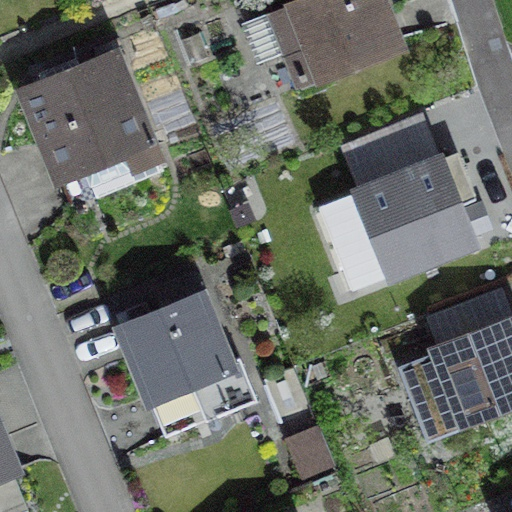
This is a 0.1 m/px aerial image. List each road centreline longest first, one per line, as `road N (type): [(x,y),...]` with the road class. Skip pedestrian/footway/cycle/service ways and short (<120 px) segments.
road 1 (residential): [(97,511),(0,266)]
road 2 (residential): [(471,0),(511,117)]
